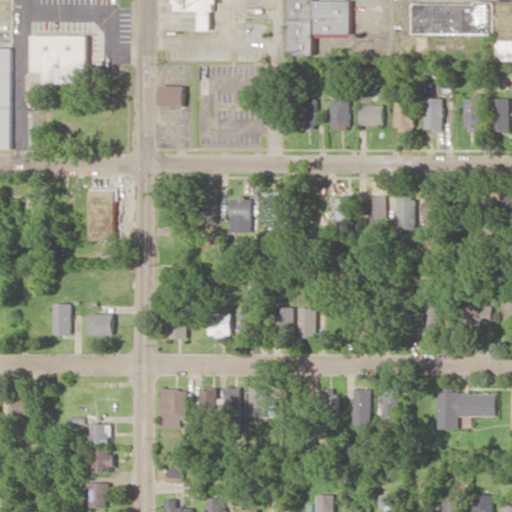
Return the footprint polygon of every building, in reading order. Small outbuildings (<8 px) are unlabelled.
[(174,0),(174,2),(177,2),(177,9),(200,9),(200,30),(212,30),(212,11),(215,11),(215,2),(217,2),(217,0),(174,0)] [(290,0),(290,54),(315,54),(315,33),(351,33),(351,0),(290,0)] [(511,0),(499,1),(500,60),(511,59),(511,0)] [(417,33),(498,33),(499,3),(418,2),(417,33)] [(89,35),(35,35),(34,71),(45,71),(45,82),(84,83),(84,71),(89,71),(89,35)] [(14,46),(0,46),(0,148),(13,148),(14,46)] [(187,85),(163,84),(162,106),(187,106),(187,85)] [(468,95),(468,129),(487,129),(487,95),(468,95)] [(511,96),(495,97),(497,131),(511,130),(511,96)] [(399,130),(418,130),(418,97),(399,97),(399,130)] [(447,97),(429,97),(428,129),(447,129),(447,97)] [(320,98),(306,98),(305,128),(319,128),(320,98)] [(334,127),(352,127),(353,98),(335,98),(334,127)] [(387,125),(387,104),(364,104),(363,124),(387,125)] [(92,239),(118,239),(118,190),(92,190),(92,239)] [(284,221),(283,191),(264,191),(264,222),(284,221)] [(367,217),(368,235),(383,234),(382,218),(390,218),(389,194),(373,195),(373,216),(367,217)] [(401,229),(418,228),(418,195),(401,196),(401,229)] [(218,196),(201,197),(201,223),(219,223),(218,196)] [(233,196),(233,231),(253,231),(254,197),(233,196)] [(448,196),(429,196),(428,226),(447,226),(448,196)] [(339,233),(354,233),(353,197),(338,197),(339,233)] [(165,218),(188,217),(188,200),(164,200),(165,218)] [(75,303),(57,302),(57,333),(75,333),(75,303)] [(445,303),(425,302),(424,336),(444,336),(445,303)] [(279,307),(280,335),(297,334),(296,306),(279,307)] [(319,336),(319,307),(302,307),(302,336),(319,336)] [(173,338),(191,337),(190,310),(173,310),(173,338)] [(213,336),(236,335),(235,311),(212,312),(213,336)] [(117,313),(94,312),(94,333),(117,334),(117,313)] [(244,387),(229,387),(229,408),(244,409),(244,387)] [(270,416),(270,387),(253,387),(252,416),(270,416)] [(355,423),(372,423),(373,388),(356,387),(355,423)] [(166,388),(165,427),(190,427),(190,389),(166,388)] [(203,412),(221,412),(221,388),(203,388),(203,412)] [(327,406),(340,406),(341,389),(327,389),(327,406)] [(384,426),(400,427),(401,390),(385,390),(384,426)] [(441,428),(461,429),(461,415),(498,416),(498,392),(442,391),(441,428)] [(33,395),(17,396),(17,414),(34,413),(33,395)] [(93,442),(113,443),(114,423),(94,423),(93,442)] [(116,448),(95,448),(95,470),(116,469),(116,448)] [(188,464),(170,464),(169,480),(187,480),(188,464)] [(112,482),(92,481),(91,506),(111,506),(112,482)] [(318,511),(335,511),(336,494),(319,493),(318,511)] [(477,494),(476,511),(495,511),(496,494),(477,494)] [(227,511),(228,496),(210,496),(209,511),(227,511)] [(195,511),(195,506),(180,507),(180,498),(168,498),(168,511),(195,511)]
